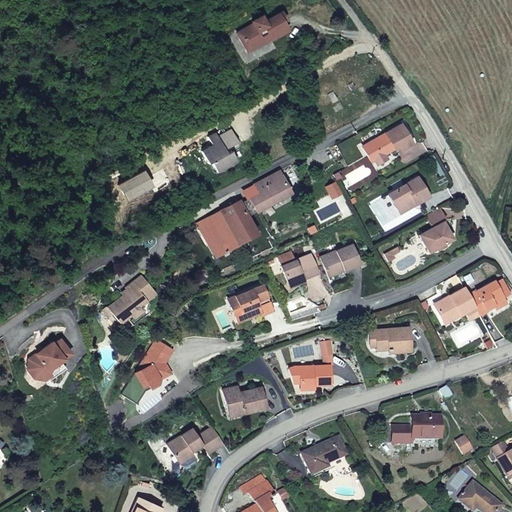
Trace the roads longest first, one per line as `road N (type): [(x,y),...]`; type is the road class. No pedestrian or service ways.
road 1 (residential): [(492,243),(406,93),(144,235),(0,333)]
road 2 (residential): [(210,511),(219,477),(279,428),(511,349)]
road 3 (residential): [(324,322),(426,281),(492,243)]
